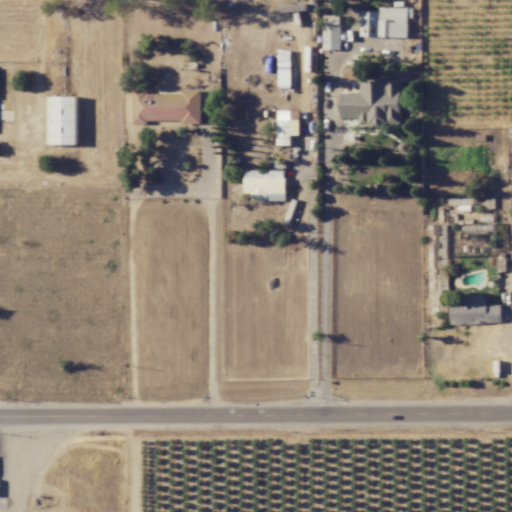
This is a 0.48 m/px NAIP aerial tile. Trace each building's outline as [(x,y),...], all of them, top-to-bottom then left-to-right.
[(361,11),(360,36),(408,37),(409,8),(380,7),(379,11),(361,11)] [(324,49),(340,50),(341,15),(324,15),(324,49)] [(279,87),(291,87),(291,50),(279,50),(279,87)] [(400,80),(360,81),(360,92),(340,92),(341,118),(360,117),(360,126),(401,125),(400,80)] [(201,122),(201,91),(133,92),(134,122),(201,122)] [(77,96),(50,96),(51,145),(77,144),(77,96)] [(291,145),(291,135),(300,135),(299,110),(277,110),(278,145),(291,145)] [(285,200),(285,160),(266,160),(266,170),(244,170),(244,193),(252,193),(252,201),(285,200)] [(439,280),(438,296),(447,297),(448,281),(439,280)] [(451,325),(502,323),(502,305),(485,305),(485,295),(465,295),(466,301),(450,301),(451,325)]
